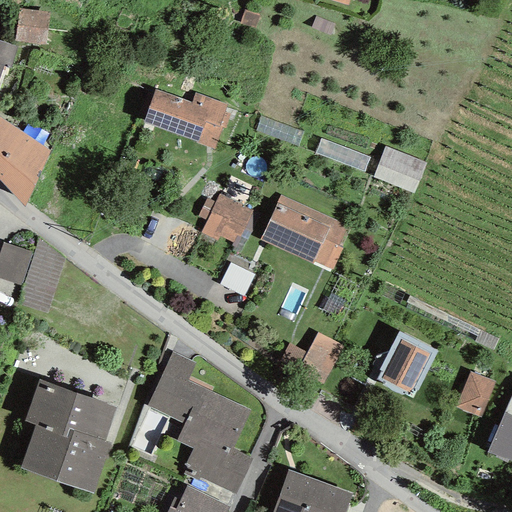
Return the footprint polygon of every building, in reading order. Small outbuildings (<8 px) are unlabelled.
[(50,13),(19,9),(15,41),(45,45),(50,13)] [(254,29),(259,15),(244,10),(239,23),(254,29)] [(330,36),(334,25),(316,17),(311,28),(330,36)] [(17,47),(0,41),(0,74),(3,65),(10,67),(17,47)] [(154,89),(143,123),(214,149),(221,127),(225,128),(229,114),(224,112),(226,105),(195,93),(191,103),(154,89)] [(298,147),(303,132),(261,116),(255,131),(298,147)] [(0,180),(24,207),(50,151),(0,117),(0,180)] [(364,172),(369,158),(321,139),(315,153),(364,172)] [(414,194),(426,164),(384,148),(373,178),(414,194)] [(261,214),(219,193),(215,202),(206,198),(197,217),(206,221),(200,233),(216,241),(219,235),(232,242),(228,249),(239,254),(261,214)] [(346,226),(280,195),(259,239),(332,270),(342,248),(338,246),(346,226)] [(64,260),(38,240),(18,303),(47,315),(64,260)] [(3,243),(0,252),(0,278),(20,286),(31,252),(3,243)] [(230,262),(219,284),(242,296),(254,275),(230,262)] [(279,361),(322,384),(342,347),(317,333),(306,353),(289,343),(279,361)] [(428,354),(400,340),(381,379),(409,391),(428,354)] [(235,494),(252,459),(232,448),(250,410),(187,380),(195,363),(172,352),(147,406),(185,424),(176,440),(192,449),(183,469),(185,470),(183,474),(198,481),(200,477),(235,494)] [(494,381),(469,371),(455,407),(480,417),(494,381)] [(116,408),(38,380),(24,421),(35,425),(21,468),(93,493),(110,443),(104,441),(116,408)] [(511,394),(487,453),(511,461),(511,394)] [(344,511),(352,493),(288,470),(273,511),(344,511)] [(174,497),(166,511),(226,511),(229,507),(186,485),(180,500),(174,497)]
